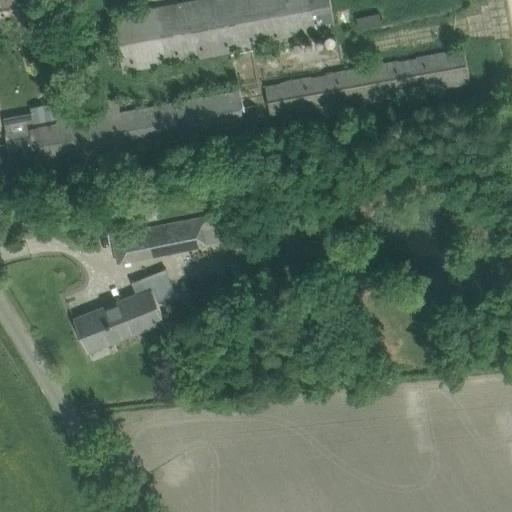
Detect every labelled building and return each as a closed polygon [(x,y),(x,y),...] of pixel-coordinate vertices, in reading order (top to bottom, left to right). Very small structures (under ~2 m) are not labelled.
[(30,0),(4,0),(5,3),(14,1),(16,11),(32,8),(30,0)] [(337,33),(331,0),(189,0),(112,14),(123,72),(337,33)] [(366,10),(347,15),(349,24),(368,19),(366,10)] [(472,83),(465,47),(266,85),(272,118),(472,83)] [(6,128),(7,133),(13,169),(244,129),(238,93),(120,114),(118,98),(102,100),(105,116),(29,129),(27,114),(8,116),(9,127),(6,128)] [(68,99),(32,106),(34,121),(71,115),(68,99)] [(219,241),(214,214),(112,234),(117,260),(219,241)] [(87,351),(106,343),(167,318),(148,274),(133,281),(138,294),(75,320),(87,351)]
